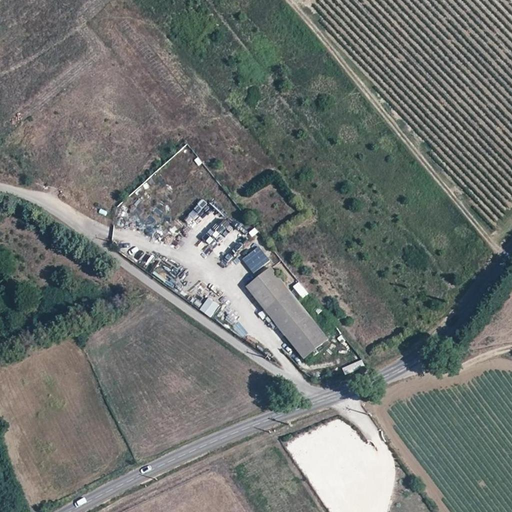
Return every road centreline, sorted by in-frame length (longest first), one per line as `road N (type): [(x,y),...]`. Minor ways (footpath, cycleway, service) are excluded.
road 1 (tertiary): [(321,400),(82,226),(37,196),(0,186)]
road 2 (tertiary): [(321,400),(206,443),(64,511)]
road 3 (tertiary): [(511,250),(424,354),(321,400)]
road 4 (unclassified): [(377,511),(381,446),(321,400)]
road 5 (track): [(390,373),(511,348)]
